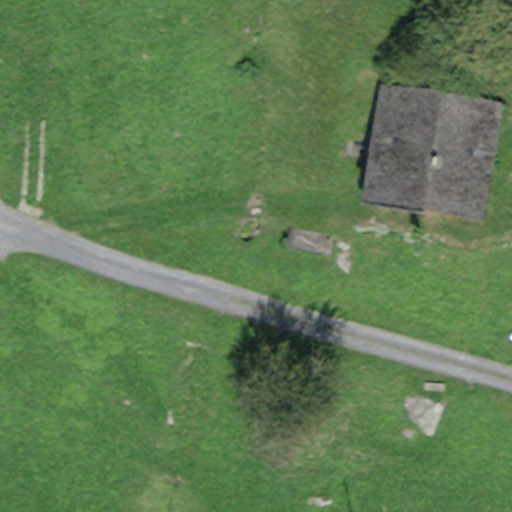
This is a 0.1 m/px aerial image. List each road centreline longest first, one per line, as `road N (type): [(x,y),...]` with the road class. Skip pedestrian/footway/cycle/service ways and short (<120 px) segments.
road 1 (residential): [(0,218),(205,293),(511,382)]
road 2 (track): [(511,217),(471,231),(278,202),(218,201),(75,225),(52,243)]
road 3 (track): [(0,240),(26,210),(36,124)]
